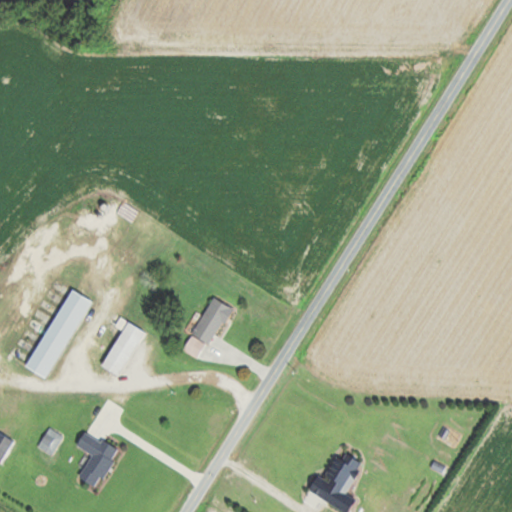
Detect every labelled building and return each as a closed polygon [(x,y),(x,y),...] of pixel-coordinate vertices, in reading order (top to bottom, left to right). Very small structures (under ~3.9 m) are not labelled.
[(50,379),(92,301),(71,290),(29,368),(50,379)] [(232,307),(214,298),(185,351),(203,361),(232,307)] [(104,367),(123,377),(146,331),(122,319),(117,328),(123,330),(104,367)] [(52,454),(64,437),(51,429),(40,445),(52,454)] [(100,487),(120,449),(86,430),(78,445),(94,454),(81,477),(100,487)] [(364,511),(381,482),(373,478),(353,511),(364,511)]
